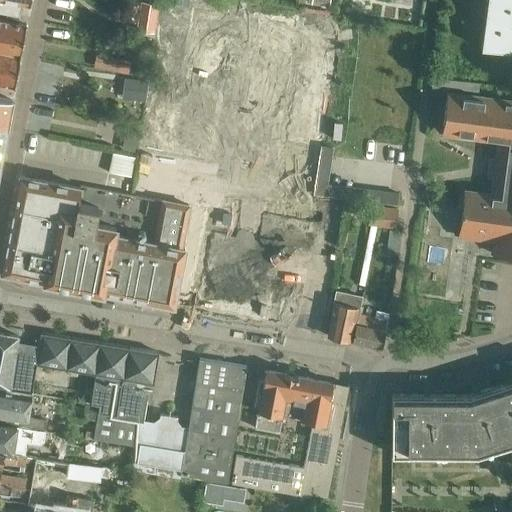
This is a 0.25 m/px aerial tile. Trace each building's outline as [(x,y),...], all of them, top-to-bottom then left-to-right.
[(0,0),(0,10),(19,14),(21,2),(29,3),(29,0),(0,0)] [(145,0),(139,0),(135,29),(151,31),(156,2),(145,0)] [(511,0),(486,0),(480,47),(511,50),(511,0)] [(19,14),(0,10),(0,50),(19,54),(25,23),(18,21),(19,14)] [(188,24),(184,48),(221,54),(221,56),(237,58),(243,12),(225,10),(222,30),(188,24)] [(243,12),(237,58),(252,60),(253,57),(290,62),(293,39),(258,35),(261,15),(243,12)] [(0,82),(13,85),(19,54),(0,50),(0,82)] [(154,50),(151,67),(185,72),(182,92),(205,95),(207,96),(210,81),(208,80),(211,60),(154,50)] [(93,66),(128,73),(130,59),(95,53),(93,66)] [(258,86),(255,101),(260,102),(284,105),(287,86),(322,90),(325,74),(266,66),(263,87),(258,86)] [(431,87),(478,92),(479,82),(432,76),(431,87)] [(154,107),(151,123),(175,127),(199,130),(201,131),(204,114),(202,114),(205,95),(182,92),(179,111),(154,107)] [(443,124),(511,133),(511,102),(447,94),(443,124)] [(0,125),(6,126),(11,99),(0,96),(0,125)] [(253,120),(250,136),(301,144),(304,128),(280,125),(284,105),(260,102),(257,121),(253,120)] [(511,133),(443,124),(442,131),(499,139),(497,158),(490,158),(490,161),(511,163),(511,133)] [(146,143),(144,156),(193,165),(199,130),(175,127),(171,147),(146,143)] [(254,137),(249,172),(298,180),(300,165),(275,161),(279,142),(254,137)] [(332,155),(321,155),(320,163),(331,164),(332,155)] [(511,193),(511,163),(490,161),(488,173),(495,176),(493,191),(511,193)] [(160,197),(152,240),(116,233),(117,225),(94,221),(97,206),(78,203),(82,185),(17,172),(2,250),(0,259),(0,273),(174,307),(186,246),(182,245),(190,203),(160,197)] [(511,193),(493,191),(492,195),(464,191),(462,208),(458,207),(456,217),(511,224),(511,193)] [(376,225),(394,227),(397,207),(369,203),(367,224),(369,224),(358,283),(364,284),(376,225)] [(511,224),(456,217),(454,233),(495,238),(493,253),(511,255),(511,224)] [(204,263),(199,290),(215,292),(214,297),(230,299),(241,234),(226,231),(220,266),(204,263)] [(241,234),(230,299),(245,302),(246,298),(263,300),(268,274),(251,271),(257,237),(241,234)] [(268,274),(263,300),(281,304),(280,309),(294,311),(306,245),(291,242),(284,277),(268,274)] [(306,245),(294,311),(310,313),(311,307),(327,310),(332,285),(317,282),(322,247),(306,245)] [(357,312),(350,339),(381,346),(387,318),(391,291),(378,289),(375,309),(373,315),(357,312)] [(350,339),(357,312),(361,295),(335,290),(326,334),(350,339)] [(39,343),(38,343),(17,340),(18,335),(0,331),(0,387),(32,392),(37,363),(36,363),(39,343)] [(152,420),(145,419),(143,419),(148,390),(130,387),(131,379),(153,383),(158,351),(40,331),(38,343),(39,343),(36,363),(37,363),(95,373),(91,402),(100,404),(94,438),(134,445),(132,469),(153,472),(179,476),(180,474),(228,482),(247,365),(199,357),(187,426),(181,425),(176,419),(177,416),(159,413),(158,416),(152,420)] [(310,493),(326,496),(348,385),(265,369),(254,426),(279,431),(281,419),(284,419),(285,415),(311,420),(302,465),(236,454),(231,483),(309,496),(310,493)] [(391,394),(391,454),(399,454),(399,447),(414,447),(414,454),(432,454),(432,447),(447,447),(447,454),(467,454),(467,448),(482,445),(484,452),(504,445),(502,439),(511,435),(511,379),(511,381),(493,387),(488,386),(484,387),(481,389),(479,390),(478,391),(467,395),(456,395),(452,393),(450,393),(447,393),(445,393),(440,394),(423,394),(417,391),(410,394),(391,394)] [(28,416),(32,392),(0,387),(0,423),(45,430),(47,419),(28,416)] [(43,443),(45,430),(0,423),(0,451),(24,454),(27,441),(43,443)] [(34,456),(24,454),(0,451),(0,467),(1,467),(2,461),(24,464),(25,461),(33,462),(34,456)] [(61,509),(62,506),(66,475),(97,479),(99,466),(68,462),(34,456),(33,462),(29,488),(28,494),(26,503),(37,505),(61,509)] [(0,473),(0,472),(1,467),(0,467),(0,483),(24,487),(26,477),(0,473)] [(29,488),(24,487),(0,483),(0,492),(19,495),(19,493),(28,494),(29,488)] [(36,511),(90,511),(92,500),(77,496),(66,495),(64,507),(62,506),(61,509),(37,505),(36,511)]
